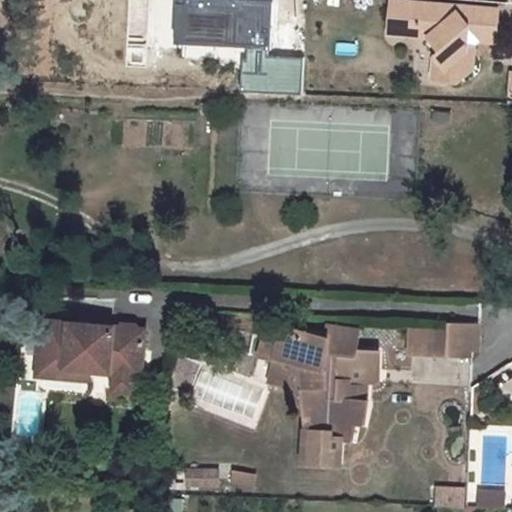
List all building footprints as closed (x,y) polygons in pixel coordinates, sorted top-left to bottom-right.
[(415,34),(430,36),(439,48),(434,53),(434,54),(445,66),(444,79),(456,80),(471,67),(473,44),(479,38),(495,40),(497,8),(391,0),(389,32),(405,34),(408,31),(415,32),(415,34)] [(434,54),(432,78),(444,79),(445,66),(434,54)] [(119,327),(42,320),(38,370),(42,375),(61,377),(65,373),(66,368),(87,369),(115,372),(114,379),(117,383),(130,384),(134,381),(134,374),(141,375),(145,330),(138,330),(135,325),(122,325),(119,327)] [(447,324),(446,357),(473,358),(473,351),(479,352),(480,324),(447,324)] [(340,466),(341,438),(353,439),(356,423),(364,424),(368,401),(367,401),(368,384),(351,384),(351,378),(339,378),(340,371),(378,372),(380,352),(357,350),(357,329),(337,327),(335,345),(328,345),(329,338),(282,330),(275,358),(325,370),(325,385),(303,384),(307,432),(305,464),(340,466)] [(86,379),(87,369),(66,368),(65,373),(61,377),(86,379)] [(117,383),(114,379),(114,390),(133,392),(134,381),(130,384),(117,383)] [(471,388),(470,414),(478,414),(480,383),(471,388)] [(229,469),(228,483),(254,484),(255,471),(229,469)] [(217,473),(188,472),(188,485),(216,486),(217,473)] [(433,484),(432,505),(463,506),(463,485),(433,484)] [(503,496),(475,494),(475,508),(503,509),(503,496)]
